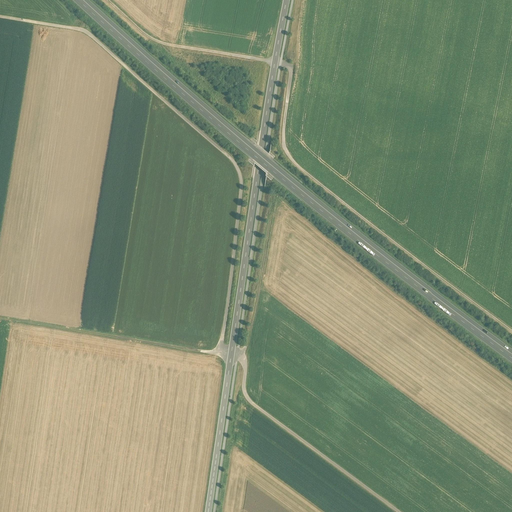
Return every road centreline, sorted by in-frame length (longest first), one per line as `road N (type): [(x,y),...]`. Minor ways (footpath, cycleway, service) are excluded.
road 1 (track): [(511,331),(284,151),(292,67),(153,41),(106,0)]
road 2 (trunk): [(79,0),(268,166),(511,356)]
road 3 (tertiary): [(208,511),(287,0)]
road 4 (track): [(231,357),(221,356),(241,193),(234,164),(84,31),(0,17)]
road 5 (track): [(231,357),(245,366),(243,388),(254,405),(400,511)]
road 6 (track): [(0,319),(221,356)]
road 7 (track): [(242,363),(273,213)]
